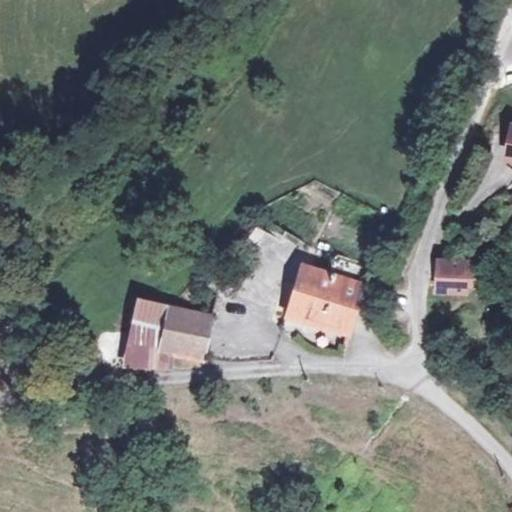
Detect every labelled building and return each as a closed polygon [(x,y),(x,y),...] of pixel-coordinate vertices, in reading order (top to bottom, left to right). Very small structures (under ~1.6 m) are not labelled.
[(511,144),(502,176),(511,178),(511,144)] [(452,308),(456,278),(429,274),(424,304),(452,308)] [(353,302),(283,297),(281,338),(350,343),(353,302)] [(181,366),(190,332),(145,321),(137,355),(181,366)] [(245,382),(267,380),(267,362),(245,360),(245,382)]
